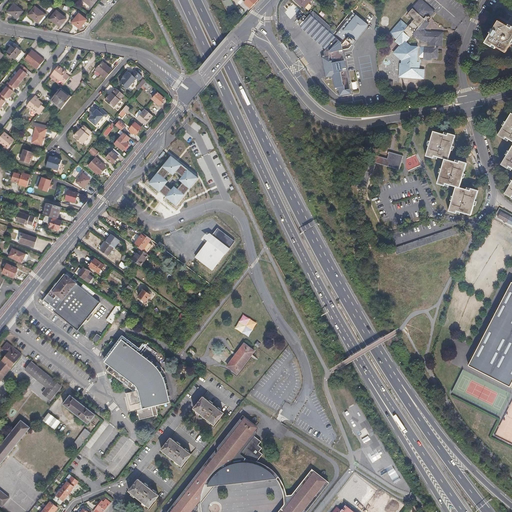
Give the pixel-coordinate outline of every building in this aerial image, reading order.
[(246,0),(244,3),(250,8),(257,0),(246,0)] [(431,34),(425,34),(421,31),(428,23),(425,21),(427,19),(428,20),(429,20),(430,19),(430,18),(430,17),(434,12),(420,0),(408,14),(414,19),(407,27),(401,21),(391,33),(397,39),(395,41),(402,47),(401,48),(400,47),(395,53),(404,61),(402,63),(402,68),(400,68),(400,76),(423,78),(423,69),(419,69),(419,57),(423,57),(423,59),(432,60),(432,58),(436,58),(437,49),(435,49),(435,46),(441,46),(442,33),(431,32),(431,34)] [(17,19),(23,11),(14,4),(8,12),(17,19)] [(35,6),(28,15),(38,23),(45,15),(35,6)] [(60,27),(67,19),(56,10),(49,19),(60,27)] [(322,25),(334,36),(341,42),(341,45),(344,42),(349,35),(355,40),(368,25),(357,15),(351,10),(335,30),(313,11),(310,15),(322,25)] [(79,13),(72,22),(80,28),(87,19),(79,13)] [(322,58),(326,77),(333,76),(335,88),(338,87),(340,96),(351,94),(342,50),(341,45),(341,42),(334,36),(322,25),(310,15),(307,18),(304,16),(299,21),(302,24),(299,26),(326,50),(324,52),(325,57),(322,58)] [(485,43),(492,47),(493,45),(496,47),(505,52),(511,43),(511,40),(511,26),(511,29),(508,26),(498,21),(493,30),(491,33),(485,43)] [(14,59),(17,62),(24,54),(13,45),(6,53),(7,54),(13,58),(14,59)] [(43,60),(31,50),(24,59),(36,70),(43,60)] [(95,70),(105,79),(113,71),(102,62),(95,70)] [(27,70),(21,65),(19,68),(20,69),(13,78),(9,84),(7,82),(5,85),(6,86),(1,94),(0,92),(0,107),(5,102),(3,100),(5,97),(7,99),(13,92),(11,90),(13,87),(15,89),(26,74),(24,72),(27,70)] [(66,73),(58,66),(51,74),(63,84),(69,78),(65,74),(66,73)] [(120,82),(127,89),(137,79),(139,81),(143,77),(135,70),(132,74),(129,72),(127,75),(126,75),(122,79),(123,79),(120,82)] [(114,108),(124,95),(116,88),(109,96),(109,95),(105,99),(105,100),(114,108)] [(51,100),(61,109),(71,97),(60,89),(54,96),(51,100)] [(157,93),(152,99),(159,106),(165,99),(157,93)] [(39,99),(35,95),(26,106),(28,107),(27,109),(29,111),(31,110),(33,110),(35,112),(38,115),(44,107),(42,105),(43,104),(40,101),(39,102),(37,100),(39,99)] [(91,116),(88,119),(95,125),(104,116),(105,117),(108,114),(100,108),(98,110),(97,109),(94,112),(93,112),(90,115),(91,116)] [(152,116),(145,110),(143,113),(140,110),(136,115),(136,117),(138,118),(144,124),(149,118),(150,119),(152,116)] [(511,140),(511,113),(506,122),(504,125),(498,135),(504,138),(505,136),(509,138),(511,140)] [(119,121),(115,125),(121,131),(125,126),(119,121)] [(142,128),(135,122),(129,129),(131,131),(129,132),(131,133),(132,132),(136,135),(142,128)] [(106,136),(115,125),(112,123),(103,134),(106,136)] [(92,132),(84,125),(80,129),(81,129),(79,132),(78,131),(74,136),(82,144),(89,136),(89,135),(92,132)] [(35,126),(30,142),(40,146),(43,138),(46,130),(35,126)] [(437,157),(444,159),(448,160),(451,150),(452,146),(455,135),(453,135),(448,133),(447,136),(444,134),(433,131),(430,141),(429,145),(426,156),(433,158),(434,156),(437,157)] [(9,139),(10,137),(3,132),(0,136),(0,143),(7,149),(13,142),(9,139)] [(119,147),(119,148),(123,151),(129,144),(126,142),(127,140),(126,139),(123,142),(121,140),(117,145),(119,147)] [(511,145),(509,151),(507,154),(501,164),(508,168),(509,166),(511,168),(511,167),(511,145)] [(23,149),(19,160),(29,164),(30,159),(31,157),(32,157),(33,153),(23,149)] [(120,154),(114,149),(106,158),(113,163),(120,154)] [(403,156),(389,152),(387,159),(373,155),(371,162),(373,162),(387,166),(399,170),(403,156)] [(148,183),(160,193),(165,197),(176,206),(197,177),(170,155),(148,183)] [(49,156),(46,166),(58,170),(61,160),(57,159),(57,158),(54,157),(54,158),(49,156)] [(96,157),(88,166),(97,174),(98,173),(100,174),(106,168),(98,161),(99,160),(96,157)] [(448,160),(444,159),(441,169),(440,173),(437,183),(444,185),(445,183),(449,185),(456,186),(459,188),(462,177),(463,174),(466,163),(464,162),(459,161),(459,163),(455,162),(448,160)] [(27,187),(31,176),(22,173),(22,175),(19,174),(20,173),(15,172),(14,173),(11,181),(19,183),(19,184),(27,187)] [(52,177),(45,174),(44,178),(41,177),(37,189),(47,192),(52,177)] [(90,179),(85,176),(83,174),(76,182),(83,188),(90,179)] [(379,187),(381,195),(393,191),(390,184),(379,187)] [(459,188),(456,186),(453,196),(452,200),(449,211),(456,213),(456,211),(460,212),(471,215),(474,205),(475,201),(478,191),(477,191),(471,189),(470,191),(466,190),(459,188)] [(68,190),(65,200),(75,203),(78,193),(68,190)] [(60,207),(47,203),(43,215),(56,219),(60,207)] [(511,217),(510,217),(500,211),(497,217),(507,222),(511,225),(511,217)] [(18,213),(15,221),(27,224),(32,225),(34,218),(18,213)] [(52,218),(49,227),(58,230),(61,221),(52,218)] [(240,238),(225,223),(211,239),(197,256),(216,270),(240,238)] [(394,254),(458,232),(455,225),(392,248),(394,254)] [(22,233),(19,242),(34,247),(37,238),(22,233)] [(134,245),(140,249),(143,251),(151,239),(142,233),(134,245)] [(111,234),(106,241),(107,242),(114,247),(120,240),(111,234)] [(114,247),(107,242),(100,251),(108,256),(114,247)] [(13,249),(9,257),(20,262),(22,257),(24,258),(26,255),(13,249)] [(132,260),(140,266),(148,255),(143,251),(140,249),(132,260)] [(128,263),(131,259),(125,255),(122,259),(128,263)] [(104,265),(95,258),(89,267),(99,273),(104,265)] [(7,264),(2,273),(13,278),(15,273),(13,273),(16,268),(7,264)] [(87,276),(90,272),(84,267),(82,270),(77,266),(73,271),(85,279),(88,280),(90,278),(87,276)] [(54,311),(78,331),(100,303),(76,284),(77,283),(66,275),(64,274),(53,287),(43,300),(55,310),(54,311)] [(511,283),(469,364),(510,385),(511,381),(511,283)] [(143,290),(138,297),(145,302),(150,295),(143,290)] [(122,308),(117,305),(110,315),(106,320),(112,324),(122,308)] [(118,321),(121,323),(128,313),(124,309),(116,320),(118,321)] [(248,336),(257,322),(243,314),(235,328),(248,336)] [(101,337),(97,334),(93,340),(96,343),(101,337)] [(186,354),(192,358),(204,343),(198,338),(186,354)] [(128,394),(131,410),(137,408),(140,419),(157,415),(155,405),(170,402),(169,396),(166,384),(164,378),(162,374),(160,371),(158,369),(156,366),(153,363),(146,358),(122,340),(105,362),(110,365),(107,370),(132,390),(133,393),(128,394)] [(7,354),(0,362),(0,381),(20,356),(14,352),(12,354),(10,352),(13,348),(7,343),(2,350),(7,354)] [(237,374),(254,351),(244,343),(227,366),(237,374)] [(21,355),(13,348),(10,352),(12,354),(14,352),(20,356),(21,355)] [(43,394),(50,400),(62,386),(31,362),(25,369),(48,388),(43,394)] [(71,395),(63,404),(86,422),(88,424),(96,415),(71,395)] [(203,397),(193,408),(202,416),(202,417),(205,419),(205,418),(214,425),(223,413),(203,397)] [(49,412),(44,420),(55,429),(61,421),(49,412)] [(213,489),(275,475),(273,473),(275,471),(274,470),(270,467),(265,464),(261,463),(258,462),(257,462),(263,454),(259,452),(262,448),(259,445),(261,442),(254,436),(249,432),(252,428),(254,430),(257,426),(247,419),(244,423),(219,454),(221,459),(219,460),(216,451),(194,478),(168,511),(194,511),(198,508),(199,507),(197,505),(202,499),(200,498),(197,494),(195,493),(209,490),(213,489)] [(0,464),(16,445),(30,428),(21,420),(8,436),(0,446),(0,504),(2,507),(9,498),(0,490),(0,464)] [(218,449),(219,454),(244,423),(241,420),(218,449)] [(80,447),(91,433),(85,429),(74,443),(80,447)] [(170,438),(161,450),(170,457),(169,458),(172,460),(173,459),(182,466),(191,454),(170,438)] [(395,467),(380,472),(381,475),(389,472),(392,482),(399,479),(395,467)] [(286,503),(287,502),(287,500),(287,494),(287,492),(285,486),(281,478),(276,472),(275,471),(273,473),(275,475),(279,481),(281,485),(284,493),(286,503)] [(287,500),(287,502),(287,505),(286,510),(285,511),(305,511),(329,484),(316,474),(313,475),(311,476),(309,476),(307,477),(293,494),(287,494),(287,500)] [(69,494),(78,481),(71,476),(62,488),(69,494)] [(140,501),(141,500),(149,507),(159,495),(138,479),(129,491),(138,498),(137,499),(140,501)] [(60,505),(69,494),(62,488),(53,499),(60,505)] [(197,505),(199,507),(201,504),(213,489),(209,490),(202,499),(197,505)] [(200,498),(202,499),(209,490),(195,493),(197,494),(200,498)] [(100,511),(103,511),(110,503),(105,498),(102,501),(94,511),(99,511),(100,511)] [(50,502),(44,510),(47,511),(54,511),(58,508),(50,502)] [(287,505),(287,502),(286,503),(278,511),(285,511),(286,510),(287,505)]
